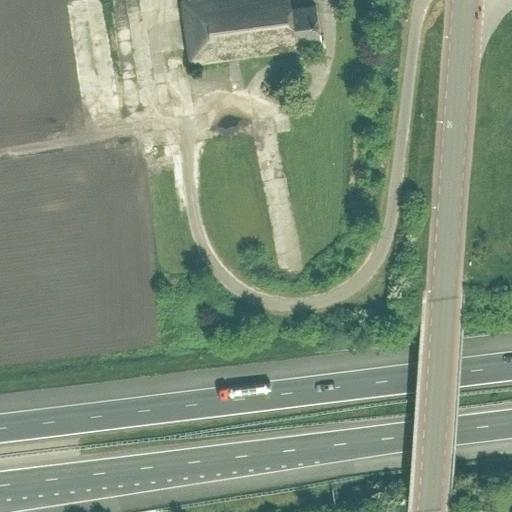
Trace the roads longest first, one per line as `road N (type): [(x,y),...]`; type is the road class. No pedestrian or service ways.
road 1 (motorway): [(511,365),(0,428)]
road 2 (motorway): [(0,486),(511,424)]
road 3 (tertiary): [(428,511),(463,0)]
road 4 (track): [(181,124),(0,152)]
